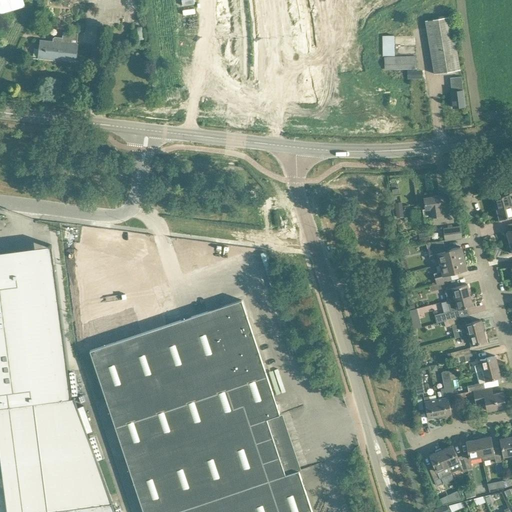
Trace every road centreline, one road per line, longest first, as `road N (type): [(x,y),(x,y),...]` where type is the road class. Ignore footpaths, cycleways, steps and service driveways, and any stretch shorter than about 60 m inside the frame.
road 1 (unclassified): [(290,229),(255,235),(0,202)]
road 2 (secondary): [(205,136),(0,111)]
road 3 (tertiary): [(370,425),(329,294),(307,257)]
road 4 (residential): [(511,356),(466,203)]
road 5 (secondary): [(366,149),(511,134)]
